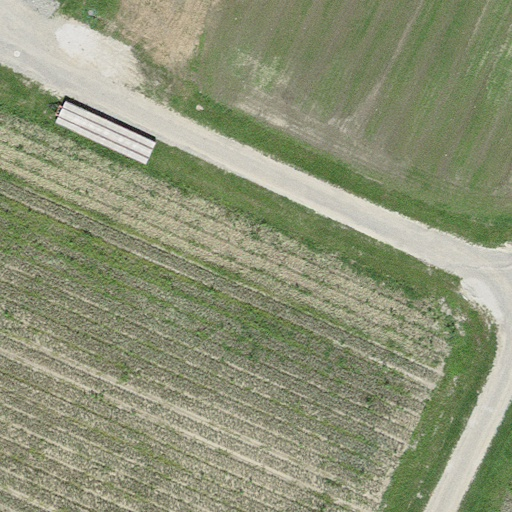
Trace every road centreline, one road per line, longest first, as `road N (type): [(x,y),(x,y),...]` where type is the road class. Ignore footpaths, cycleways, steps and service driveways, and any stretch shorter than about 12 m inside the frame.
road 1 (track): [(0,53),(511,286)]
road 2 (track): [(448,511),(511,381)]
